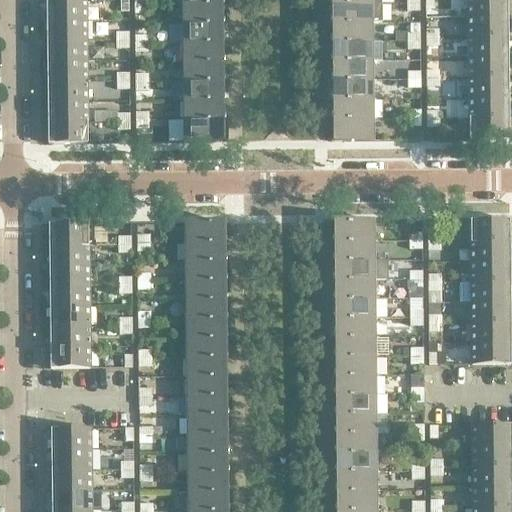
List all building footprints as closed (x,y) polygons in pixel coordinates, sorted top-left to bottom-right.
[(86,22),(85,0),(46,1),(46,22),(86,22)] [(128,13),(128,0),(119,0),(120,13),(128,13)] [(433,10),(432,0),(424,0),(425,10),(433,10)] [(507,18),(507,0),(467,0),(468,18),(507,18)] [(419,12),(419,4),(406,4),(406,13),(419,12)] [(371,24),(371,5),(332,5),(332,24),(371,24)] [(221,25),(221,6),(182,6),(183,25),(221,25)] [(147,15),(147,7),(134,7),(134,15),(147,15)] [(507,38),(507,18),(468,18),(468,39),(507,38)] [(86,42),(86,22),(46,22),(46,42),(86,42)] [(371,43),(371,24),(332,24),(333,43),(371,43)] [(221,44),(221,25),(183,25),(183,45),(221,44)] [(438,39),(438,31),(425,31),(425,39),(438,39)] [(129,42),(128,33),(115,33),(115,42),(129,42)] [(419,43),(419,34),(406,35),(406,43),(419,43)] [(147,45),(147,37),(134,37),(134,45),(147,45)] [(508,59),(507,38),(468,39),(468,59),(508,59)] [(438,47),(438,39),(425,39),(425,47),(438,47)] [(86,62),(86,42),(46,42),(47,63),(86,62)] [(129,50),(129,42),(115,42),(115,50),(129,50)] [(371,62),(371,43),(333,43),(333,63),(371,62)] [(420,51),(419,43),(406,43),(406,51),(420,51)] [(221,63),(221,44),(183,45),(183,64),(221,63)] [(147,53),(147,45),(134,45),(134,53),(147,53)] [(508,79),(508,59),(468,59),(469,79),(508,79)] [(86,83),(86,62),(47,63),(47,83),(86,83)] [(371,81),(371,62),(333,63),(333,82),(371,81)] [(222,83),(221,63),(183,64),(183,83),(222,83)] [(439,80),(439,71),(425,72),(425,80),(439,80)] [(420,81),(420,73),(406,73),(407,81),(420,81)] [(129,82),(129,74),(116,74),(116,82),(129,82)] [(148,83),(147,75),(134,75),(134,84),(148,83)] [(508,99),(508,79),(469,79),(469,100),(508,99)] [(439,88),(439,80),(425,80),(425,88),(439,88)] [(372,101),(371,81),(333,82),(333,101),(372,101)] [(420,89),(420,81),(407,81),(407,89),(420,89)] [(129,90),(129,82),(116,82),(116,91),(129,90)] [(86,103),(86,83),(47,83),(47,104),(86,103)] [(148,92),(148,83),(134,84),(134,92),(148,92)] [(222,102),(222,83),(183,83),(183,102),(222,102)] [(508,120),(508,99),(469,100),(469,120),(508,120)] [(372,120),(372,101),(333,101),(333,120),(372,120)] [(222,121),(222,102),(183,102),(184,121),(222,121)] [(87,124),(86,103),(47,104),(47,124),(87,124)] [(420,119),(420,111),(407,111),(407,120),(420,119)] [(439,120),(439,112),(426,112),(426,121),(439,120)] [(148,122),(148,114),(135,114),(135,122),(148,122)] [(129,123),(129,115),(116,115),(116,123),(129,123)] [(420,128),(420,119),(407,120),(407,128),(420,128)] [(372,143),(372,120),(333,120),(334,143),(372,143)] [(439,129),(439,120),(426,121),(426,129),(439,129)] [(508,141),(508,120),(469,120),(469,142),(508,141)] [(222,143),(222,121),(184,121),(184,144),(222,143)] [(148,130),(148,122),(135,122),(135,130),(148,130)] [(129,131),(129,123),(116,123),(116,131),(129,131)] [(87,145),(87,124),(47,124),(47,145),(87,145)] [(509,243),(509,221),(470,222),(470,243),(509,243)] [(373,243),(373,222),(334,223),(335,243),(373,243)] [(223,244),(223,224),(185,224),(185,244),(223,244)] [(88,246),(88,225),(48,225),(48,247),(88,246)] [(421,242),(421,234),(408,234),(408,242),(421,242)] [(440,243),(440,235),(427,235),(427,243),(440,243)] [(149,245),(149,236),(136,237),(136,245),(149,245)] [(131,246),(130,238),(117,238),(117,246),(131,246)] [(421,251),(421,242),(408,242),(408,251),(421,251)] [(373,262),(373,243),(335,243),(335,262),(373,262)] [(440,252),(440,243),(427,243),(427,252),(440,252)] [(509,263),(509,243),(470,243),(470,263),(509,263)] [(223,263),(223,244),(185,244),(185,263),(223,263)] [(149,253),(149,245),(136,245),(136,253),(149,253)] [(88,267),(88,246),(48,247),(49,267),(88,267)] [(131,254),(131,246),(117,246),(117,254),(131,254)] [(373,281),(373,262),(335,262),(335,282),(373,281)] [(224,282),(223,263),(185,263),(185,283),(224,282)] [(510,283),(509,263),(470,263),(470,284),(510,283)] [(88,287),(88,267),(49,267),(49,288),(88,287)] [(422,281),(422,273),(408,273),(408,281),(422,281)] [(150,283),(150,275),(136,275),(136,283),(150,283)] [(440,284),(440,276),(427,276),(427,284),(440,284)] [(131,287),(131,279),(118,279),(118,287),(131,287)] [(373,300),(373,281),(335,282),(335,301),(373,300)] [(422,289),(422,281),(408,281),(409,289),(422,289)] [(224,301),(224,282),(185,283),(185,302),(224,301)] [(150,291),(150,283),(136,283),(137,291),(150,291)] [(510,304),(510,283),(470,284),(471,304),(510,304)] [(440,292),(440,284),(427,284),(427,292),(440,292)] [(88,308),(88,287),(49,288),(49,308),(88,308)] [(131,295),(131,287),(118,287),(118,295),(131,295)] [(374,320),(373,300),(335,301),(335,320),(374,320)] [(224,321),(224,301),(185,302),(186,321),(224,321)] [(510,324),(510,304),(471,304),(471,325),(510,324)] [(89,328),(88,308),(49,308),(49,328),(89,328)] [(422,319),(422,311),(409,311),(409,319),(422,319)] [(150,321),(150,313),(137,313),(137,322),(150,321)] [(441,325),(441,317),(427,317),(428,325),(441,325)] [(131,328),(131,319),(118,319),(118,328),(131,328)] [(422,327),(422,319),(409,319),(409,327),(422,327)] [(374,339),(374,320),(335,320),(335,339),(374,339)] [(150,330),(150,321),(137,322),(137,330),(150,330)] [(224,340),(224,321),(186,321),(186,340),(224,340)] [(510,345),(510,324),(471,325),(471,345),(510,345)] [(441,333),(441,325),(428,325),(428,333),(441,333)] [(89,348),(89,328),(49,328),(50,349),(89,348)] [(131,336),(131,328),(118,328),(118,336),(131,336)] [(374,358),(374,339),(335,339),(336,358),(374,358)] [(224,359),(224,340),(186,340),(186,359),(224,359)] [(510,366),(510,345),(471,345),(471,367),(510,366)] [(89,370),(89,348),(50,349),(50,370),(89,370)] [(422,358),(422,349),(409,349),(409,358),(422,358)] [(150,360),(150,352),(137,352),(137,360),(150,360)] [(436,367),(436,354),(428,354),(428,367),(436,367)] [(132,369),(132,356),(123,356),(124,369),(132,369)] [(374,377),(374,358),(336,358),(336,378),(374,377)] [(422,366),(422,358),(409,358),(409,366),(422,366)] [(225,378),(224,359),(186,359),(186,379),(225,378)] [(151,368),(150,360),(137,360),(137,368),(151,368)] [(374,396),(374,377),(336,378),(336,397),(374,396)] [(225,397),(225,378),(186,379),(186,398),(225,397)] [(423,396),(423,388),(409,388),(410,396),(423,396)] [(151,398),(151,390),(138,390),(138,398),(151,398)] [(375,416),(374,396),(336,397),(336,416),(375,416)] [(423,404),(423,396),(410,396),(410,404),(423,404)] [(225,417),(225,397),(186,398),(187,417),(225,417)] [(151,406),(151,398),(138,398),(136,399),(138,407),(151,406)] [(375,435),(375,416),(336,416),(336,435),(375,435)] [(225,436),(225,417),(187,417),(187,436),(225,436)] [(423,434),(423,426),(410,426),(410,434),(423,434)] [(511,448),(511,426),(472,427),(472,448),(511,448)] [(437,440),(437,427),(429,427),(429,440),(437,440)] [(151,437),(151,428),(138,429),(138,437),(151,437)] [(90,452),(90,430),(50,430),(51,452),(90,452)] [(133,443),(132,430),(124,430),(124,443),(133,443)] [(423,443),(423,434),(410,434),(410,443),(423,443)] [(375,454),(375,435),(336,435),(336,454),(375,454)] [(225,455),(225,436),(187,436),(187,455),(225,455)] [(151,445),(151,437),(138,437),(138,445),(151,445)] [(511,468),(511,448),(472,448),(472,469),(511,468)] [(90,472),(90,452),(51,452),(51,472),(90,472)] [(375,473),(375,454),(336,454),(337,474),(375,473)] [(226,474),(225,455),(187,455),(187,475),(226,474)] [(442,469),(442,461),(429,461),(429,469),(442,469)] [(133,471),(133,463),(120,463),(120,472),(133,471)] [(423,473),(423,465),(410,465),(410,473),(423,473)] [(152,475),(152,467),(138,467),(138,475),(152,475)] [(511,489),(511,468),(472,469),(472,489),(511,489)] [(442,477),(442,469),(429,469),(429,477),(442,477)] [(133,480),(133,471),(120,472),(120,480),(133,480)] [(90,492),(90,472),(51,472),(51,493),(90,492)] [(375,492),(375,473),(337,474),(337,493),(375,492)] [(424,481),(423,473),(410,473),(410,481),(424,481)] [(226,493),(226,474),(187,475),(187,494),(226,493)] [(152,483),(152,475),(138,475),(138,483),(152,483)] [(511,509),(511,489),(472,489),(473,509),(511,509)] [(90,511),(90,492),(51,493),(51,511),(90,511)] [(375,511),(375,492),(337,493),(337,511),(375,511)] [(225,511),(226,493),(187,494),(187,511),(225,511)] [(443,510),(442,501),(429,502),(429,510),(443,510)] [(424,511),(424,503),(411,503),(411,511),(424,511)]
